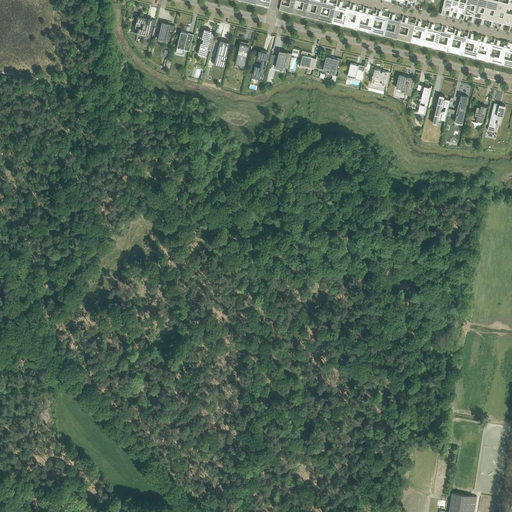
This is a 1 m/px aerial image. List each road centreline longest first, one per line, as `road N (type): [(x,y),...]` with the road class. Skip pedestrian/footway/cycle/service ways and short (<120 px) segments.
road 1 (unclassified): [(511,80),(270,22)]
road 2 (residential): [(511,37),(360,0)]
